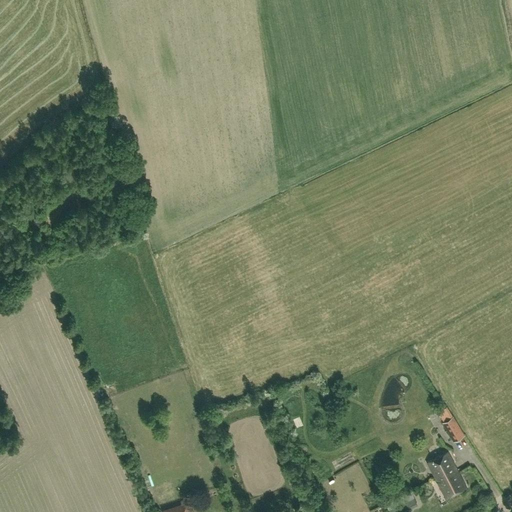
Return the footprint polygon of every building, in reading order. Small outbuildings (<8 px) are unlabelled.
[(453,442),(464,435),(453,416),(442,423),(453,442)] [(437,481),(458,471),(448,452),(428,462),(437,481)] [(466,487),(458,471),(437,481),(446,498),(466,487)] [(416,503),(413,497),(389,509),(389,511),(402,511),(401,510),(416,503)] [(179,511),(187,510),(185,503),(163,510),(164,511),(179,511)]
